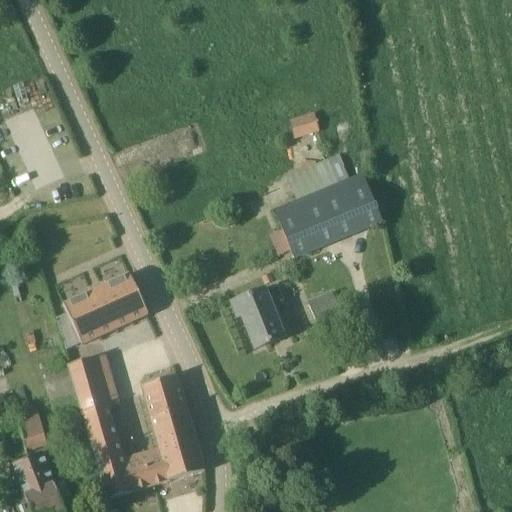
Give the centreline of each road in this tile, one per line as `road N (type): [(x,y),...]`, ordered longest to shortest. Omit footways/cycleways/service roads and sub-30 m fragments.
road 1 (unclassified): [(219,511),(202,391),(25,0)]
road 2 (track): [(212,425),(511,327)]
